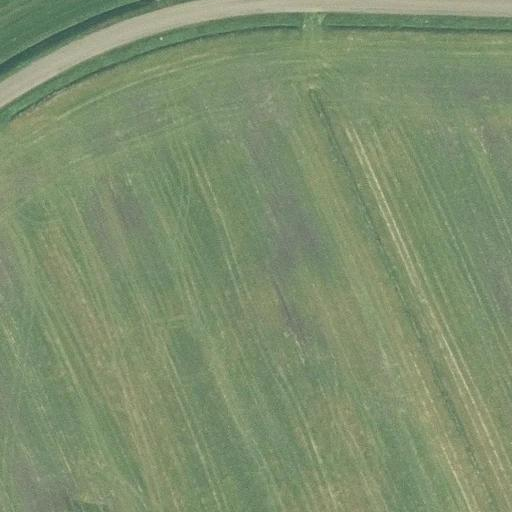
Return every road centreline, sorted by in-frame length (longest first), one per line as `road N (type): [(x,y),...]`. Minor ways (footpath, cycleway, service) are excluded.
road 1 (unclassified): [(0,93),(122,29),(284,0)]
road 2 (unclassified): [(374,0),(511,4)]
